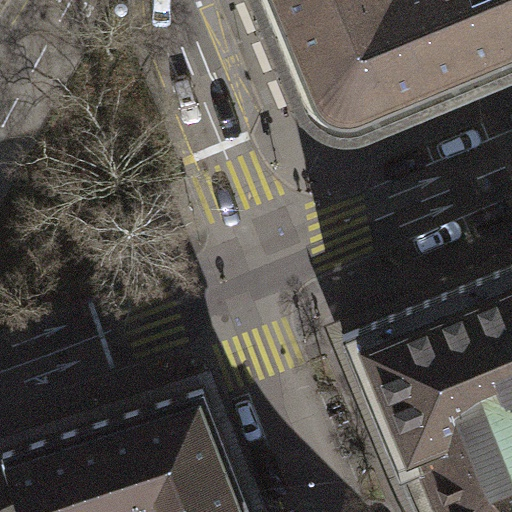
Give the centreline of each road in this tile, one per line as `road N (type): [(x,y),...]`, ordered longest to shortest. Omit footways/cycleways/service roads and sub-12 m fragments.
road 1 (tertiary): [(249,271),(511,162)]
road 2 (tertiary): [(166,0),(249,271)]
road 3 (tertiary): [(0,368),(249,271)]
road 4 (residential): [(249,271),(322,511)]
road 5 (tertiary): [(68,0),(0,113)]
